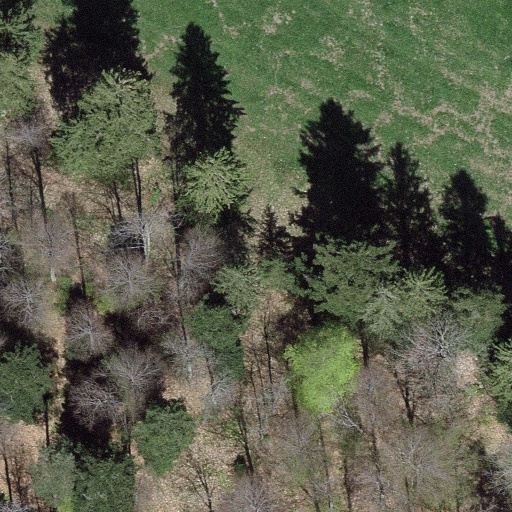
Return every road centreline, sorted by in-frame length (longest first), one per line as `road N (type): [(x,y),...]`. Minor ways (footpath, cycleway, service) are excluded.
road 1 (track): [(0,147),(169,233),(352,366),(493,511)]
road 2 (track): [(352,366),(511,452)]
